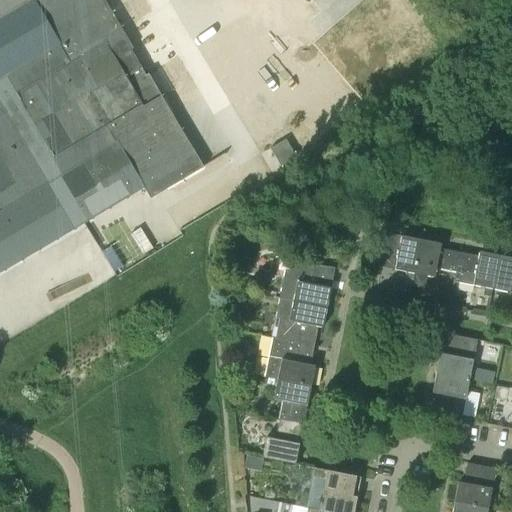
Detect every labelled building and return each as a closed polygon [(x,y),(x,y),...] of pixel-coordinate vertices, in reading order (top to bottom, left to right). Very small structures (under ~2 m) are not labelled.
[(0,0),(0,272),(143,188),(150,198),(203,167),(119,30),(121,29),(104,0),(0,0)] [(284,142),(269,151),(280,170),(294,161),(284,142)] [(119,270),(149,250),(136,230),(106,249),(119,270)] [(415,275),(421,241),(402,237),(401,242),(381,238),(377,257),(397,261),(395,271),(405,273),(415,275)] [(456,273),(459,253),(440,249),(441,245),(421,241),(415,275),(428,277),(435,279),(436,269),(456,273)] [(491,297),(499,256),(479,252),(479,257),(459,253),(456,273),(452,289),(457,290),(459,283),(484,288),(483,296),(491,297)] [(511,293),(511,259),(499,256),(493,290),(491,297),(491,300),(496,301),(499,291),(511,293)] [(280,299),(327,308),(331,289),(326,288),(330,268),(292,261),(290,273),(285,272),(280,299)] [(346,286),(348,269),(339,268),(337,285),(346,286)] [(412,286),(415,275),(405,273),(403,284),(412,286)] [(412,286),(425,289),(428,277),(415,275),(412,286)] [(237,291),(223,291),(223,305),(226,306),(237,306),(237,291)] [(323,328),(327,308),(280,299),(272,338),(314,347),(318,327),(323,328)] [(436,373),(470,380),(477,341),(449,335),(445,355),(440,354),(436,373)] [(310,366),(314,347),(272,338),(264,377),(278,380),(311,386),(315,367),(310,366)] [(251,367),(243,366),(242,373),(250,374),(251,367)] [(485,383),(488,384),(492,384),(494,372),(487,371),(485,380),(485,383)] [(462,420),(470,380),(436,373),(432,393),(437,394),(433,414),(462,420)] [(307,406),(311,386),(278,380),(274,399),(283,401),(279,420),(299,424),(303,405),(307,406)] [(506,400),(506,399),(508,388),(497,386),(495,398),(506,400)] [(295,444),(299,424),(279,420),(275,440),(266,438),(262,458),(296,465),(300,444),(295,444)] [(262,460),(246,456),(244,468),(260,472),(262,460)] [(455,502),(488,509),(496,469),(467,464),(463,483),(458,482),(455,502)] [(352,497),(356,477),(337,473),(313,468),(311,477),(325,479),(319,511),(325,511),(354,511),(357,498),(352,497)] [(487,511),(488,509),(455,502),(452,511),(487,511)]
